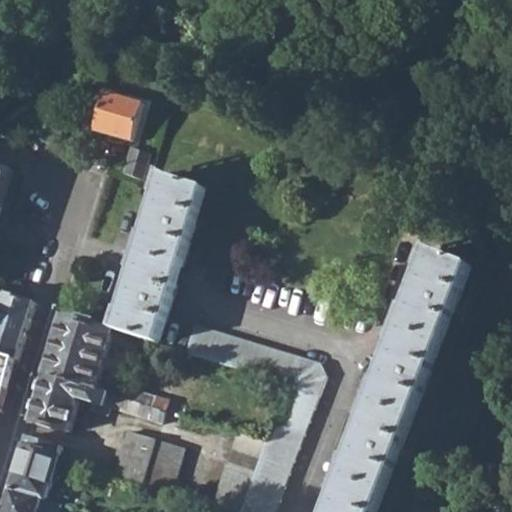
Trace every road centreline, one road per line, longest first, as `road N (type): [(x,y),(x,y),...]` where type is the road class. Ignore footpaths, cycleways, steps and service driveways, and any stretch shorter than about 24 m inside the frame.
road 1 (unknown): [(78,237),(371,330),(305,511)]
road 2 (residential): [(11,442),(78,237),(81,193)]
